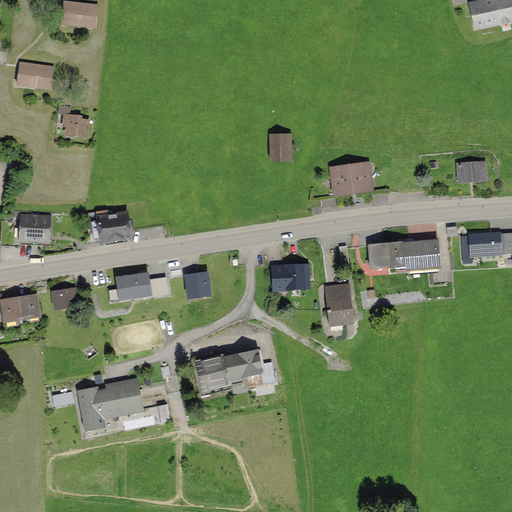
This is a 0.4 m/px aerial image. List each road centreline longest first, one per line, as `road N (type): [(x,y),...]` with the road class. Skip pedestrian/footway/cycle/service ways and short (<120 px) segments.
road 1 (primary): [(248,236),(511,207)]
road 2 (primary): [(0,276),(248,236)]
road 3 (residential): [(248,236),(252,282),(237,315),(161,355),(118,367)]
